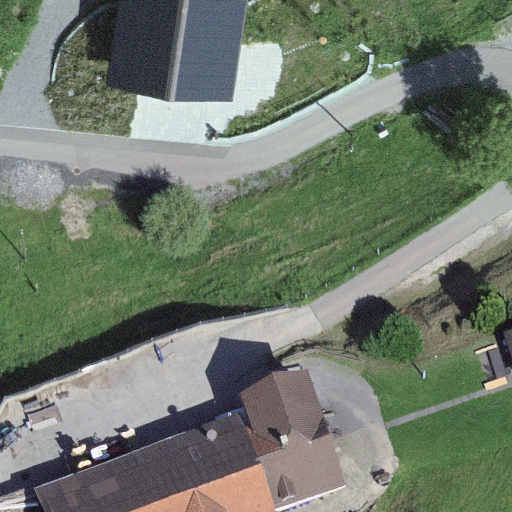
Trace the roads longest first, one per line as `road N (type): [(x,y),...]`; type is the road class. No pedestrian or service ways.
road 1 (residential): [(0,141),(88,154),(145,174),(212,175),(432,76),(495,63),(511,68)]
road 2 (residential): [(511,191),(263,345),(134,414)]
road 3 (track): [(511,420),(431,446),(371,437),(340,398),(263,345)]
